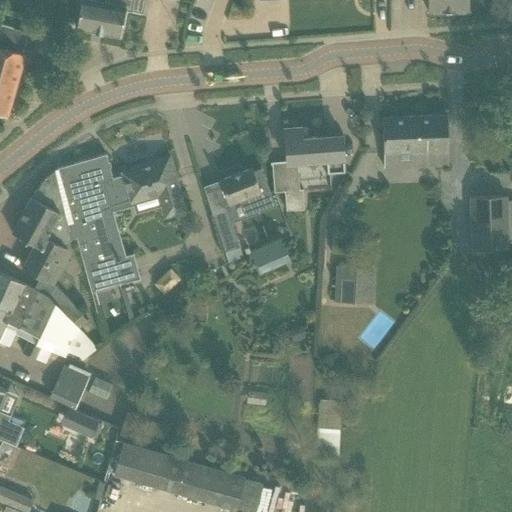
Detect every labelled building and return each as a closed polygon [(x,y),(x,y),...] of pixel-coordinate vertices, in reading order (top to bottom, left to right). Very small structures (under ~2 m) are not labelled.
[(93,0),(79,0),(75,27),(119,35),(125,7),(129,8),(128,10),(142,13),(144,0),(103,0),(103,2),(93,0)] [(426,0),(427,12),(468,11),(467,0),(426,0)] [(0,115),(6,117),(24,55),(22,55),(28,33),(1,25),(0,28),(0,115)] [(411,152),(411,167),(448,165),(447,136),(446,116),(382,117),(382,138),(383,153),(411,152)] [(284,192),(285,211),(305,209),(303,190),(299,190),(297,163),(327,160),(328,175),(344,174),(341,135),(301,139),(300,128),(283,129),(285,149),(286,164),(272,165),(274,193),(284,192)] [(92,292),(95,305),(113,300),(109,287),(140,279),(134,254),(125,256),(111,205),(132,199),(131,196),(157,189),(165,216),(184,211),(168,157),(158,160),(159,163),(151,165),(150,162),(149,162),(150,165),(123,173),(123,175),(112,178),(105,154),(57,168),(62,187),(63,193),(72,191),(79,220),(72,222),(76,237),(91,292),(92,292)] [(251,168),(219,181),(227,204),(244,197),(250,214),(259,211),(265,209),(277,204),(263,168),(252,172),(251,168)] [(38,286),(78,330),(79,329),(88,322),(82,314),(56,283),(73,252),(66,248),(71,238),(76,237),(72,222),(66,223),(60,189),(54,170),(44,178),(31,197),(11,233),(34,245),(21,269),(40,278),(36,285),(38,286)] [(471,196),(471,250),(508,250),(508,243),(507,201),(507,195),(471,196)] [(229,213),(214,218),(224,251),(230,250),(240,246),(231,219),(229,213)] [(250,252),(260,275),(291,261),(281,238),(250,252)] [(173,266),(155,282),(165,293),(182,277),(173,266)] [(337,266),(335,302),(358,303),(360,267),(337,266)] [(0,272),(0,342),(9,347),(14,334),(17,328),(38,337),(36,343),(29,340),(23,354),(45,364),(51,351),(59,354),(65,357),(67,352),(84,360),(97,350),(92,344),(79,329),(78,330),(38,286),(36,285),(35,289),(13,279),(0,272)] [(291,330),(291,336),(295,340),(300,340),(304,337),(305,331),(301,327),(296,326),(291,330)] [(50,398),(75,409),(90,377),(86,375),(87,373),(75,367),(74,370),(65,365),(50,398)] [(88,391),(106,399),(112,384),(95,376),(88,391)] [(0,401),(5,390),(0,387),(0,439),(3,440),(14,445),(21,426),(7,421),(9,415),(0,411),(0,401)] [(319,452),(340,453),(342,399),(320,398),(319,452)] [(85,415),(77,431),(90,437),(91,435),(96,438),(102,425),(97,423),(98,421),(85,415)] [(151,421),(148,435),(168,441),(172,427),(151,421)] [(237,508),(248,511),(254,511),(263,485),(199,465),(123,443),(114,474),(236,510),(237,508)] [(27,511),(33,500),(0,486),(0,502),(22,511),(27,511)]
